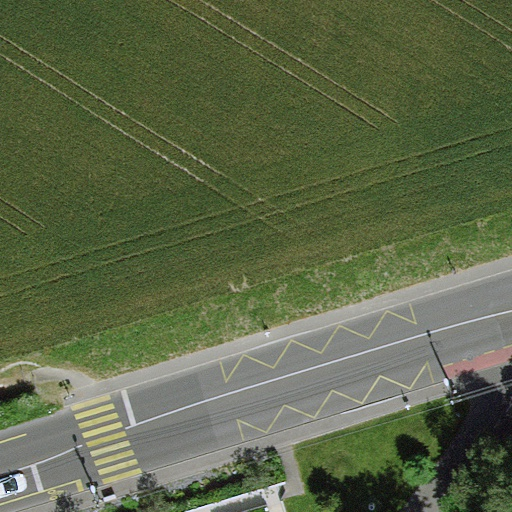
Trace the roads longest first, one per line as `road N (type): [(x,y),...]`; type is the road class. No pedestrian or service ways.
road 1 (primary): [(0,473),(511,313)]
road 2 (residential): [(433,511),(511,402)]
